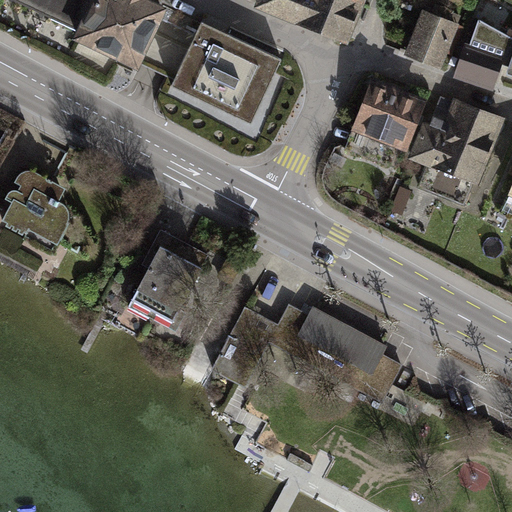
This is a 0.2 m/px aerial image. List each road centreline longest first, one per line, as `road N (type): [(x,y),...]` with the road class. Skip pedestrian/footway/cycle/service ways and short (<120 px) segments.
road 1 (primary): [(269,211),(0,72)]
road 2 (primary): [(511,341),(269,211)]
road 3 (residential): [(334,60),(269,211)]
road 4 (residential): [(359,56),(511,114)]
road 5 (residential): [(207,0),(334,60)]
